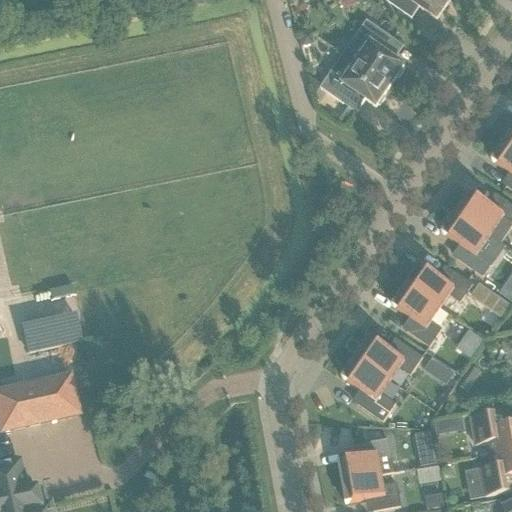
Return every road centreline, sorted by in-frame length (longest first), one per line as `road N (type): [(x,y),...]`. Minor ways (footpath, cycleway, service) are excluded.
road 1 (residential): [(297,511),(279,410),(284,382),(405,205)]
road 2 (residential): [(405,205),(310,132),(275,0)]
road 3 (residential): [(405,205),(511,43)]
